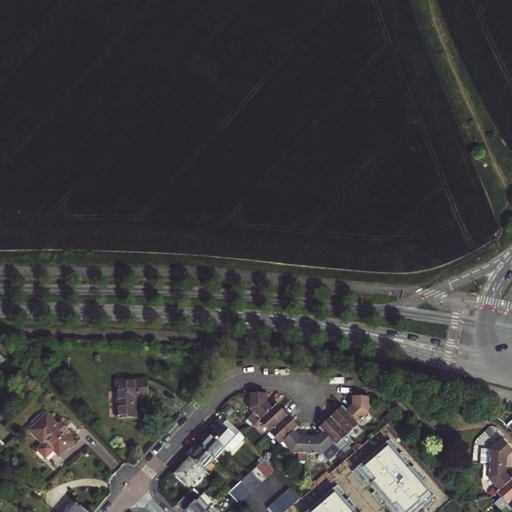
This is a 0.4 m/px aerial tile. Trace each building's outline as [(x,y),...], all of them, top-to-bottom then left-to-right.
[(34,363),(39,368),(43,365),(37,360),(34,363)] [(30,367),(35,372),(39,368),(34,363),(30,367)] [(115,381),(117,418),(135,418),(135,399),(147,399),(147,380),(115,381)] [(14,401),(20,407),(30,397),(24,391),(14,401)] [(250,410),(253,413),(247,419),(248,420),(252,425),(253,426),(258,422),(271,409),(266,403),(267,394),(265,394),(252,394),(250,394),(250,410)] [(368,413),(368,398),(352,397),(352,406),(346,411),(357,423),(362,419),(368,413)] [(268,434),(289,414),(284,409),(280,413),(278,411),(279,411),(279,408),(276,405),(271,409),(258,422),(264,428),(263,429),(268,434)] [(338,412),(339,413),(337,415),(333,410),(328,415),(348,436),(353,432),(352,431),(358,425),(358,424),(357,423),(346,411),(342,407),(338,410),(338,412)] [(223,412),(229,417),(233,413),(227,408),(223,412)] [(290,423),(294,419),(289,414),(268,434),(272,439),(274,438),(280,444),(282,442),(294,431),(297,428),(295,424),(292,424),(291,425),(290,423)] [(59,457),(73,443),(66,435),(57,426),(46,415),(42,418),(33,427),(29,431),(43,445),(37,450),(45,458),(53,451),(59,457)] [(33,427),(42,418),(39,415),(30,424),(33,427)] [(322,432),(338,449),(338,450),(345,444),(351,439),(348,436),(328,415),(323,420),(327,424),(325,426),(325,425),(322,425),(318,428),(322,432)] [(240,432),(238,430),(226,420),(221,426),(217,431),(215,429),(209,435),(224,449),(240,432)] [(66,435),(69,432),(61,423),(57,426),(66,435)] [(308,437),(300,437),(294,431),(282,442),(292,454),(298,454),(298,462),(307,462),(307,456),(307,454),(308,437)] [(245,437),(240,432),(224,449),(228,452),(230,454),(245,437)] [(338,449),(322,432),(316,438),(308,437),(307,454),(314,454),(322,454),(328,461),(338,452),(338,449)] [(216,458),(220,462),(228,452),(224,449),(209,435),(204,442),(206,443),(201,448),(214,460),(216,458)] [(511,452),(511,450),(502,439),(490,449),(490,455),(482,454),(481,464),(487,464),(506,465),(506,457),(511,452)] [(416,511),(434,497),(387,442),(355,470),(391,511),(416,511)] [(189,458),(191,459),(204,471),(209,476),(219,465),(214,460),(201,448),(197,453),(195,451),(189,458)] [(180,468),(181,470),(191,459),(189,458),(180,468)] [(173,475),(188,489),(204,471),(191,459),(181,470),(180,468),(173,475)] [(257,467),(266,477),(274,470),(269,465),(264,460),(260,464),(257,467)] [(487,471),(489,471),(489,480),(495,487),(499,491),(511,480),(505,474),(506,465),(487,464),(487,471)] [(251,472),(260,482),(266,477),(257,467),(251,472)] [(245,477),(255,488),(260,482),(251,472),(250,472),(245,477)] [(313,483),(315,486),(329,474),(327,472),(313,483)] [(255,488),(245,477),(240,482),(249,493),(255,488)] [(506,506),(511,500),(511,478),(511,480),(499,491),(496,493),(501,498),(495,504),(500,511),(506,506)] [(234,488),(244,498),(249,493),(240,482),(239,483),(234,488)] [(238,503),(244,498),(234,488),(228,493),(238,503)] [(291,488),(285,494),(294,504),(300,499),(291,488)] [(352,511),(333,490),(307,511),(352,511)] [(177,504),(184,511),(199,498),(192,491),(177,504)] [(209,509),(213,505),(203,494),(199,498),(209,509)] [(279,498),(288,509),(294,504),(285,494),(279,498)] [(184,511),(205,511),(209,509),(199,498),(184,511)] [(273,503),(281,511),(284,511),(288,509),(279,498),(273,503)] [(63,511),(70,511),(75,506),(71,503),(63,511)] [(267,508),(270,511),(281,511),(273,503),(267,508)]
